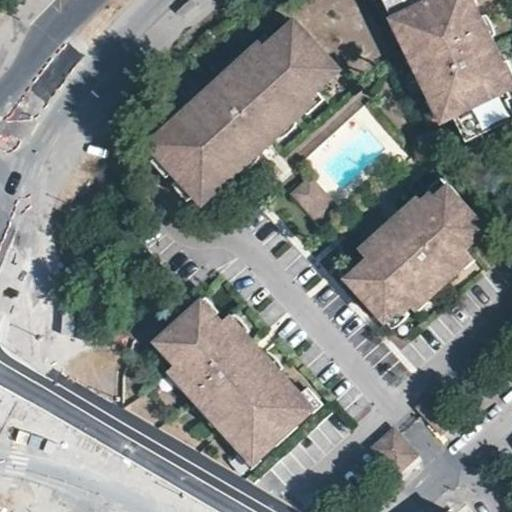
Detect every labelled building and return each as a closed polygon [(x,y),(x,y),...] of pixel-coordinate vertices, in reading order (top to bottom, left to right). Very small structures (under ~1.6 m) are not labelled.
[(481,18),(472,0),(387,0),(394,14),(400,11),(404,20),(398,23),(410,47),(414,45),(419,54),(415,56),(439,107),(443,105),(449,115),(456,112),(470,140),(494,128),(511,119),(511,101),(511,99),(511,97),(511,91),(504,76),(511,72),(488,26),(483,29),(479,19),(481,18)] [(337,62),(300,21),(269,49),(264,45),(244,62),(247,65),(240,71),(235,67),(197,101),(201,106),(194,113),(192,110),(154,144),(172,165),(178,160),(193,176),(188,181),(206,201),(244,167),(240,164),(248,157),(251,160),(289,126),(285,123),(293,116),(296,120),(315,102),(311,97),(319,90),(316,87),(325,79),(323,75),(337,62)] [(340,210),(311,179),(294,194),(324,226),(340,210)] [(487,224),(449,184),(436,196),(433,193),(416,209),(412,204),(374,240),(379,244),(370,252),(376,258),(352,279),(389,320),(404,307),(407,310),(424,294),(428,299),(466,264),(461,259),(470,251),(464,246),(487,224)] [(276,366),(242,328),(239,331),(231,323),(227,327),(218,318),(215,321),(202,307),(161,344),(182,367),(180,369),(187,377),(183,382),(217,420),(222,416),(228,423),(226,425),(260,463),(317,411),(283,374),(280,377),(273,369),(276,366)] [(456,420),(432,394),(411,413),(434,439),(456,420)] [(410,460),(387,435),(374,447),(397,472),(410,460)]
